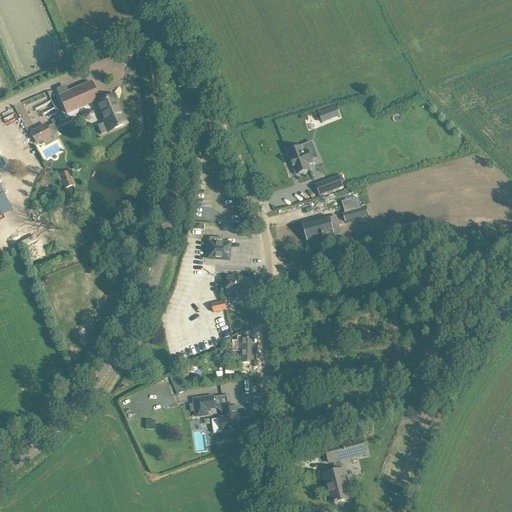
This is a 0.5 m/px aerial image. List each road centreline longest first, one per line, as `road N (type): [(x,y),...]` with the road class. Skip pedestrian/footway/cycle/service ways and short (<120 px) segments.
road 1 (unclassified): [(273,511),(263,407),(266,234),(218,126),(175,112)]
road 2 (tertiary): [(0,471),(66,416),(133,322),(158,266),(169,213),(175,112)]
